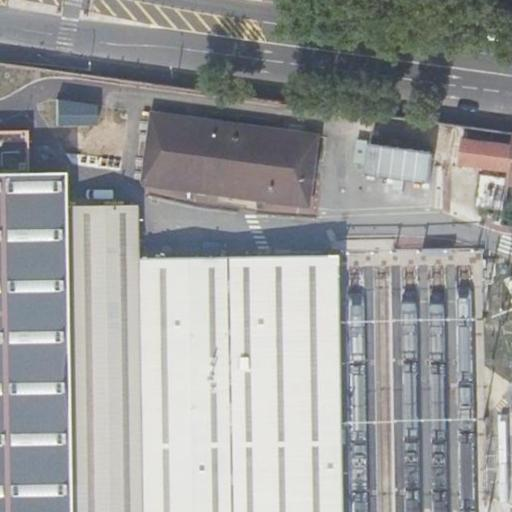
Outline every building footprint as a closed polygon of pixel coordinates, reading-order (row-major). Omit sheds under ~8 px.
[(60,98),(59,119),(99,122),(100,101),(60,98)] [(318,136),(152,111),(141,182),(309,206),(318,136)] [(0,511),(71,511),(67,168),(32,168),(32,128),(0,128),(0,511)] [(511,143),(463,137),(459,162),(509,168),(508,185),(511,185),(511,143)] [(113,144),(62,144),(62,194),(113,194),(113,144)] [(363,199),(447,205),(450,152),(367,146),(363,199)] [(346,511),(343,253),(140,256),(139,206),(77,207),(80,511),(346,511)]
